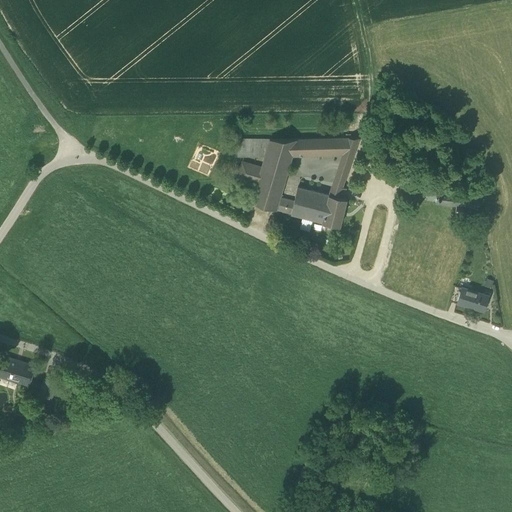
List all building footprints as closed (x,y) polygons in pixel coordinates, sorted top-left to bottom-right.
[(262,167),(259,174),(256,184),(251,202),(277,210),(280,197),(292,156),(342,155),(339,163),(349,166),(359,138),(358,137),(358,138),(270,139),(239,139),(236,156),(265,156),(262,167)] [(237,179),(256,184),(259,174),(244,170),(246,162),(242,161),(237,179)] [(262,167),(246,162),(244,170),(259,174),(262,167)] [(347,174),(349,166),(339,163),(337,171),(347,174)] [(342,187),(347,174),(337,171),(329,194),(343,198),(346,188),(342,187)] [(291,214),(340,226),(347,199),(343,198),(329,194),(298,186),(294,201),(291,214)] [(456,213),(466,214),(469,211),(470,207),(479,208),(480,196),(437,191),(436,202),(457,205),(456,213)] [(294,201),(280,197),(277,210),(291,214),(294,201)] [(457,302),(485,310),(489,296),(462,287),(457,302)] [(451,300),(457,302),(460,291),(455,289),(451,300)] [(0,362),(0,375),(29,384),(35,366),(20,361),(20,363),(3,358),(4,356),(2,356),(0,362)] [(56,382),(45,379),(40,394),(52,397),(56,382)]
